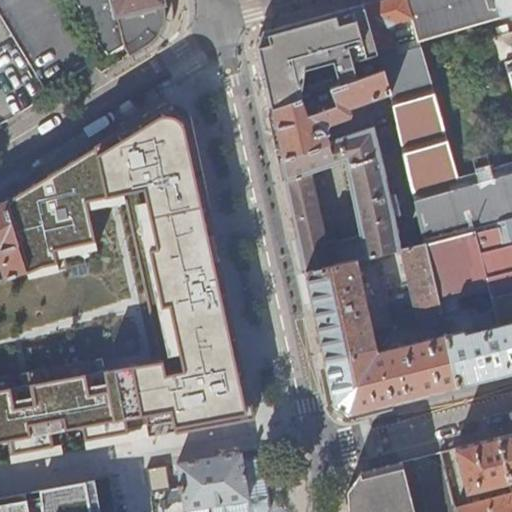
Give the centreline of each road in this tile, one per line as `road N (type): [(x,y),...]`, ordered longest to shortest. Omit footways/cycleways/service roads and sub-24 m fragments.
road 1 (residential): [(0,166),(199,49),(221,16)]
road 2 (residential): [(511,403),(350,442),(315,441)]
